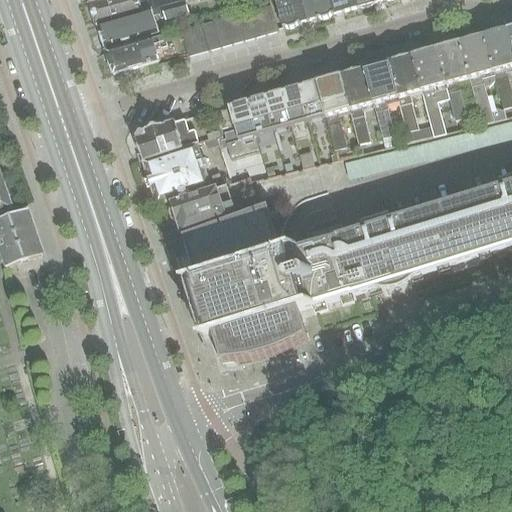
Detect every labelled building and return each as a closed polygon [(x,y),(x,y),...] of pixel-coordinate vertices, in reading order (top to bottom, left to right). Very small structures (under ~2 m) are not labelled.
[(184,0),(160,0),(140,6),(137,0),(106,0),(89,5),(97,28),(185,3),(184,0)] [(298,29),(308,26),(300,0),(272,0),(282,33),(287,32),(287,33),(290,34),(296,32),(298,29)] [(300,0),(308,26),(310,25),(314,27),(321,25),(322,22),(333,19),(327,0),(300,0)] [(327,0),(333,19),(357,12),(353,0),(327,0)] [(353,0),(357,12),(382,5),(380,0),(353,0)] [(185,3),(97,28),(104,51),(160,36),(154,20),(163,17),(166,24),(189,17),(185,3)] [(267,37),(279,34),(271,6),(260,10),(267,37)] [(267,37),(260,10),(248,13),(256,40),(267,37)] [(256,40),(248,13),(237,16),(244,44),(256,40)] [(244,44),(237,16),(225,20),(232,47),(244,44)] [(232,47),(225,20),(214,23),(221,50),(232,47)] [(221,50),(214,23),(202,27),(209,54),(221,50)] [(209,54),(202,27),(181,33),(188,59),(209,54)] [(511,94),(506,72),(511,70),(511,50),(507,33),(483,39),(493,76),(494,75),(506,119),(511,117),(511,94)] [(113,77),(158,64),(153,47),(162,45),(160,39),(106,54),(113,77)] [(493,76),(483,39),(460,46),(470,82),(482,126),(505,119),(503,111),(495,109),(492,110),(487,93),(494,82),(493,76)] [(460,85),(470,82),(460,46),(436,53),(446,88),(445,89),(454,122),(469,118),(460,85)] [(436,53),(412,59),(422,95),(431,128),(445,124),(436,91),(445,89),(446,88),(436,53)] [(411,98),(422,95),(412,59),(388,66),(398,101),(407,133),(420,130),(411,98)] [(388,66),(365,72),(374,107),(375,107),(384,139),(397,136),(388,104),(398,101),(388,66)] [(365,110),(374,107),(365,72),(341,79),(350,114),(352,114),(360,146),(373,142),(365,110)] [(340,117),(350,114),(341,79),(316,86),(325,119),(326,120),(327,120),(336,152),(348,149),(340,117)] [(307,124),(325,119),(316,86),(298,91),(307,124)] [(298,91),(281,96),(290,129),(307,124),(298,91)] [(281,96),(264,101),(273,134),(290,129),(281,96)] [(264,101),(246,106),(256,139),(273,134),(264,101)] [(238,144),(256,139),(246,106),(228,111),(238,144)] [(221,132),(233,129),(228,113),(217,116),(221,132)] [(185,124),(140,136),(140,137),(136,143),(137,145),(136,147),(138,153),(140,154),(144,165),(144,167),(196,151),(200,150),(195,135),(189,137),(185,124)] [(225,146),(237,142),(235,133),(225,136),(226,142),(221,143),(222,147),(223,151),(227,151),(225,146)] [(219,134),(207,137),(209,143),(221,140),(219,134)] [(198,156),(196,151),(144,167),(146,173),(157,208),(178,201),(212,190),(210,183),(207,184),(198,156)] [(313,163),(302,166),(303,172),(315,169),(313,163)] [(291,166),(285,167),(287,175),(293,174),(291,166)] [(273,170),(266,172),(269,180),(275,179),(273,170)] [(0,178),(0,213),(11,210),(7,200),(0,178)] [(179,227),(183,239),(260,213),(251,180),(217,190),(172,205),(173,208),(170,208),(170,210),(168,214),(171,223),(175,225),(176,227),(179,227)] [(238,367),(242,367),(253,365),(267,361),(280,356),(294,350),(305,344),(308,343),(301,321),(378,297),(385,298),(389,299),(398,297),(403,296),(410,292),(411,291),(416,286),(511,256),(511,185),(282,257),(267,210),(260,213),(183,239),(182,240),(222,369),(225,368),(238,367)] [(0,262),(3,261),(6,270),(44,257),(28,212),(0,221),(0,262)]
